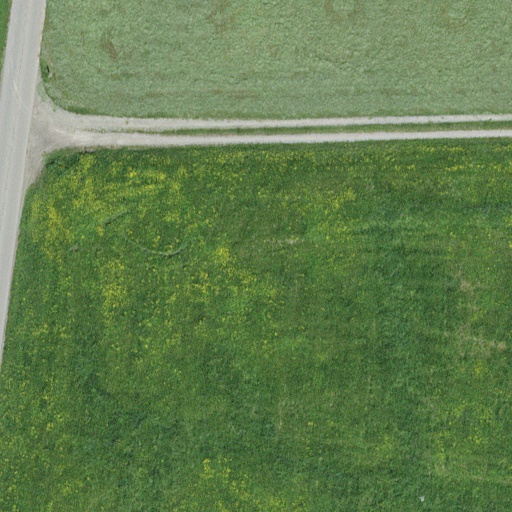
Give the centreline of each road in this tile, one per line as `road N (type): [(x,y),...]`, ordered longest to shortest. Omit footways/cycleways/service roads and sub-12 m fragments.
road 1 (track): [(24,134),(511,122)]
road 2 (unclassified): [(42,0),(0,319)]
